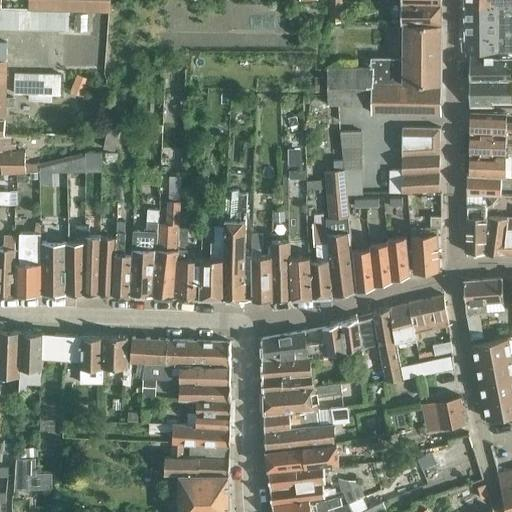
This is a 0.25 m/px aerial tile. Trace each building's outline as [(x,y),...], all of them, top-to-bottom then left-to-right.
[(28,0),(28,8),(68,9),(110,10),(110,0),(28,0)] [(341,21),(341,0),(329,0),(329,20),(341,21)] [(441,21),(441,1),(401,1),(400,21),(404,21),(441,21)] [(493,48),(511,48),(511,35),(500,35),(500,2),(488,2),(464,3),(466,49),(493,49),(493,48)] [(68,9),(28,8),(1,8),(0,8),(0,27),(68,29),(68,9)] [(440,51),(441,21),(404,21),(404,51),(440,51)] [(469,78),(511,77),(511,48),(493,48),(493,49),(466,49),(466,51),(469,51),(469,78)] [(440,51),(404,51),(403,62),(389,62),(389,50),(372,50),(372,66),(372,81),(440,81),(440,51)] [(67,52),(63,74),(77,76),(81,55),(67,52)] [(328,103),(350,103),(350,66),(327,66),(328,103)] [(350,103),(361,103),(361,66),(350,66),(350,103)] [(372,103),(372,81),(372,66),(361,66),(361,103),(372,103)] [(13,92),(60,94),(61,73),(14,71),(13,92)] [(511,77),(469,78),(469,105),(493,105),(493,99),(511,99),(511,77)] [(439,113),(440,81),(372,81),(372,103),(372,112),(439,113)] [(5,96),(6,89),(0,88),(0,132),(4,133),(5,105),(13,106),(13,97),(5,96)] [(467,131),(511,131),(511,122),(506,123),(506,110),(468,109),(467,131)] [(103,147),(114,149),(119,126),(107,124),(103,147)] [(402,141),(439,139),(439,126),(402,126),(402,141)] [(282,127),(280,174),(295,174),(297,128),(282,127)] [(341,143),(361,143),(361,130),(340,130),(341,143)] [(511,131),(467,131),(467,152),(511,152),(511,131)] [(11,133),(4,133),(0,132),(0,148),(1,149),(1,152),(7,153),(7,149),(16,149),(16,143),(11,143),(11,133)] [(402,155),(439,153),(439,139),(402,141),(402,155)] [(342,155),(361,155),(361,143),(341,143),(342,155)] [(26,150),(16,149),(7,149),(7,153),(1,152),(1,149),(0,148),(0,168),(1,168),(1,171),(40,171),(40,164),(39,162),(26,161),(26,150)] [(85,153),(85,162),(100,163),(100,150),(85,153)] [(221,166),(234,167),(235,151),(222,150),(221,166)] [(511,162),(511,163),(511,154),(511,152),(467,152),(467,172),(501,174),(511,174),(511,162)] [(67,156),(67,162),(85,162),(85,153),(67,156)] [(401,173),(439,171),(439,153),(402,155),(401,169),(401,173)] [(344,167),(361,167),(361,155),(342,155),(344,167)] [(40,171),(39,173),(48,173),(49,160),(40,164),(40,171)] [(345,180),(361,179),(361,167),(344,167),(344,168),(345,180)] [(361,192),(361,179),(345,180),(344,168),(326,170),(330,217),(335,216),(336,231),(327,232),(332,295),(356,293),(350,248),(346,193),(361,192)] [(249,169),(246,182),(259,185),(263,172),(249,169)] [(401,191),(401,173),(401,169),(390,169),(389,190),(401,191)] [(401,173),(401,191),(438,189),(439,171),(401,173)] [(501,174),(467,172),(467,192),(500,193),(501,174)] [(306,188),(315,188),(323,187),(323,178),(306,179),(306,188)] [(226,188),(223,297),(250,297),(253,297),(252,273),(244,273),(246,193),(237,193),(237,188),(226,188)] [(0,203),(9,204),(10,190),(0,189),(0,203)] [(486,193),(467,193),(466,251),(485,252),(486,193)] [(378,196),(365,197),(365,205),(379,204),(378,196)] [(365,197),(354,197),(355,205),(365,205),(365,197)] [(176,295),(180,211),(179,211),(180,199),(168,199),(167,221),(157,221),(154,295),(176,295)] [(402,200),(388,200),(389,209),(402,209),(402,200)] [(133,232),(130,294),(131,293),(154,295),(157,221),(158,209),(147,208),(146,232),(133,232)] [(200,297),(201,258),(187,257),(188,227),(189,212),(180,211),(176,295),(200,297)] [(410,227),(413,271),(439,268),(437,231),(441,231),(441,214),(430,215),(430,225),(410,227)] [(511,215),(507,215),(486,214),(485,252),(502,253),(511,252),(511,215)] [(130,293),(132,252),(123,251),(125,219),(116,219),(115,237),(113,293),(130,293)] [(332,295),(327,232),(326,220),(315,221),(315,234),(317,259),(309,259),(311,296),(332,295)] [(42,292),(40,241),(40,223),(35,223),(35,232),(20,232),(19,261),(14,261),(14,294),(42,292)] [(223,297),(224,223),(214,223),(214,232),(213,245),(213,256),(201,255),(201,258),(200,297),(223,297)] [(273,297),(272,254),(263,254),(264,234),(252,234),(252,253),(253,297),(273,297)] [(0,294),(14,294),(14,261),(15,235),(3,235),(3,246),(0,246),(0,294)] [(311,296),(309,259),(309,255),(299,255),(298,235),(289,236),(289,239),(291,297),(311,296)] [(387,241),(391,278),(409,272),(405,235),(386,237),(387,241)] [(85,237),(84,292),(98,293),(99,238),(100,237),(85,237)] [(99,238),(98,293),(112,292),(114,239),(99,238)] [(273,297),(291,297),(289,239),(272,240),(272,254),(273,297)] [(42,292),(66,293),(65,241),(40,241),(42,292)] [(84,241),(65,241),(66,293),(84,293),(84,241)] [(375,285),(391,278),(387,241),(369,243),(370,247),(375,285)] [(357,291),(375,285),(370,247),(353,249),(357,291)] [(485,266),(466,267),(466,277),(486,276),(485,266)] [(501,278),(464,281),(464,286),(465,307),(469,331),(471,338),(482,336),(481,330),(478,311),(487,311),(486,300),(503,299),(501,278)] [(426,298),(431,327),(448,324),(443,295),(426,298)] [(414,331),(431,327),(426,298),(409,302),(414,331)] [(415,335),(414,331),(409,302),(390,307),(396,340),(415,335)] [(401,365),(400,365),(396,340),(390,307),(375,311),(380,343),(385,368),(401,365)] [(361,346),(380,343),(375,311),(323,326),(325,342),(326,353),(336,352),(345,352),(360,342),(361,346)] [(0,375),(20,377),(22,331),(1,329),(0,345),(0,375)] [(326,353),(325,342),(305,344),(304,330),(261,337),(261,357),(326,353)] [(40,383),(41,358),(42,332),(22,331),(20,377),(19,390),(26,390),(27,382),(40,383)] [(66,360),(66,334),(42,332),(41,358),(66,360)] [(103,368),(103,366),(103,336),(82,335),(66,334),(66,360),(81,361),(80,383),(103,383),(103,368)] [(103,336),(103,366),(124,367),(123,385),(129,385),(130,363),(128,363),(128,336),(103,336)] [(168,361),(169,339),(167,339),(167,338),(132,336),(131,360),(146,360),(168,361)] [(506,336),(472,342),(476,360),(509,353),(506,336)] [(192,366),(192,340),(169,339),(168,361),(146,360),(142,377),(156,377),(171,378),(172,373),(172,367),(188,367),(188,366),(192,366)] [(432,343),(434,354),(452,350),(450,339),(432,343)] [(203,365),(229,366),(229,342),(192,340),(192,366),(203,365)] [(261,372),(312,369),(313,364),(316,364),(317,366),(337,364),(336,352),(326,353),(261,357),(261,372)] [(401,365),(403,378),(454,367),(453,355),(452,353),(400,365),(401,365)] [(511,366),(509,353),(476,360),(479,377),(511,370),(511,366)] [(229,383),(229,366),(203,365),(192,366),(188,366),(188,367),(172,367),(172,373),(179,373),(179,379),(194,379),(194,381),(229,383)] [(387,380),(403,378),(401,365),(385,368),(387,380)] [(263,388),(313,384),(311,372),(312,369),(261,372),(263,388)] [(511,370),(479,377),(483,395),(511,389),(511,370)] [(155,394),(156,377),(142,377),(142,392),(155,394)] [(229,399),(229,383),(194,381),(194,379),(179,379),(178,399),(198,400),(229,399)] [(264,409),(317,404),(316,397),(342,393),(340,381),(313,384),(263,388),(264,409)] [(511,389),(483,395),(487,418),(511,413),(511,389)] [(468,421),(462,394),(437,400),(443,426),(468,421)] [(197,412),(229,413),(229,399),(198,400),(197,412)] [(147,415),(172,416),(172,405),(148,403),(147,415)] [(332,423),(331,407),(317,407),(317,404),(264,409),(265,430),(332,423)] [(331,407),(332,423),(345,422),(343,406),(331,407)] [(229,426),(229,413),(197,412),(197,417),(186,416),(186,422),(229,426)] [(229,426),(186,422),(173,421),(151,421),(150,430),(155,430),(155,429),(170,430),(173,428),(172,441),(184,441),(189,441),(225,443),(229,443),(229,426)] [(266,449),(334,442),(332,423),(265,430),(266,449)] [(184,441),(172,441),(171,440),(171,456),(165,456),(164,473),(178,471),(178,488),(229,488),(229,458),(189,457),(184,457),(184,441)] [(0,448),(0,450),(13,451),(14,441),(0,441),(0,448)] [(229,458),(229,443),(225,443),(189,441),(189,457),(229,458)] [(267,467),(322,461),(338,460),(337,442),(334,442),(266,449),(267,467)] [(337,460),(336,475),(356,476),(357,462),(337,460)] [(309,497),(325,495),(325,493),(336,491),(335,486),(330,487),(329,485),(323,486),(322,481),(324,481),(322,461),(267,467),(272,502),(309,497)] [(0,464),(0,474),(8,474),(8,465),(0,464)] [(508,511),(511,511),(511,468),(504,470),(497,472),(508,511)] [(484,483),(477,486),(481,497),(488,494),(484,483)] [(229,511),(229,488),(178,488),(178,511),(229,511)] [(315,511),(318,511),(343,502),(340,494),(310,503),(309,497),(272,502),(273,511),(315,511)] [(353,511),(349,500),(343,502),(318,511),(315,511),(353,511)] [(387,511),(382,501),(358,511),(387,511)]
